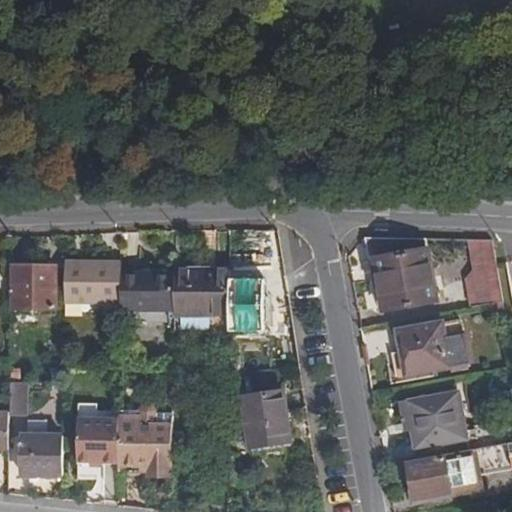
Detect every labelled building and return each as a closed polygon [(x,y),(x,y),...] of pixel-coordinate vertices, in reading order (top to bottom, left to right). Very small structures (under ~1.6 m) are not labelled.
[(427,238),(371,236),(375,258),(428,248),(427,238)] [(467,277),(472,308),(504,302),(493,241),(489,239),(471,239),(476,266),(467,277)] [(428,248),(375,258),(384,310),(438,300),(428,248)] [(120,260),(65,259),(65,301),(88,301),(120,302),(120,270),(120,260)] [(57,304),(58,262),(15,262),(15,304),(57,304)] [(174,271),(174,268),(141,268),(141,271),(141,276),(174,277),(174,271)] [(141,271),(120,270),(120,302),(120,307),(174,308),(174,277),(141,276),(141,271)] [(230,271),(174,271),(174,277),(174,308),(175,319),(231,319),(231,281),(230,271)] [(231,319),(230,333),(265,333),(264,282),(231,281),(231,319)] [(88,301),(65,301),(65,310),(88,309),(88,301)] [(462,317),(399,330),(403,350),(393,352),(398,376),(471,361),(462,317)] [(174,333),(230,333),(231,319),(175,319),(174,333)] [(27,379),(9,379),(9,409),(9,415),(27,415),(27,379)] [(290,443),(283,392),(243,399),(250,448),(290,443)] [(468,438),(460,393),(411,401),(418,446),(468,438)] [(9,415),(9,409),(0,408),(0,445),(8,446),(9,415)] [(143,423),(174,423),(174,408),(119,408),(119,414),(119,416),(142,416),(143,423)] [(103,460),(119,459),(119,416),(119,414),(96,414),(78,414),(77,476),(103,477),(103,460)] [(148,470),(174,471),(174,423),(143,423),(142,416),(119,416),(119,459),(119,465),(148,465),(148,470)] [(482,447),(511,442),(511,419),(478,426),(482,447)] [(22,474),(64,475),(64,434),(23,433),(22,474)] [(511,442),(482,447),(409,460),(415,499),(480,487),(478,474),(511,468),(511,442)]
